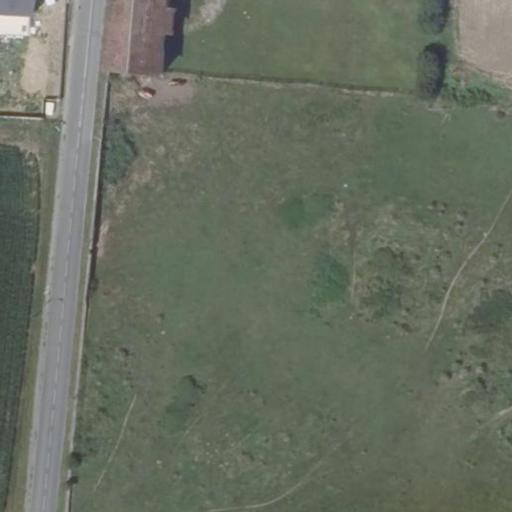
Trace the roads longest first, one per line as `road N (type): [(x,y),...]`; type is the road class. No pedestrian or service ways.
road 1 (tertiary): [(84,0),(41,511)]
road 2 (track): [(454,0),(460,61),(482,87),(511,95)]
